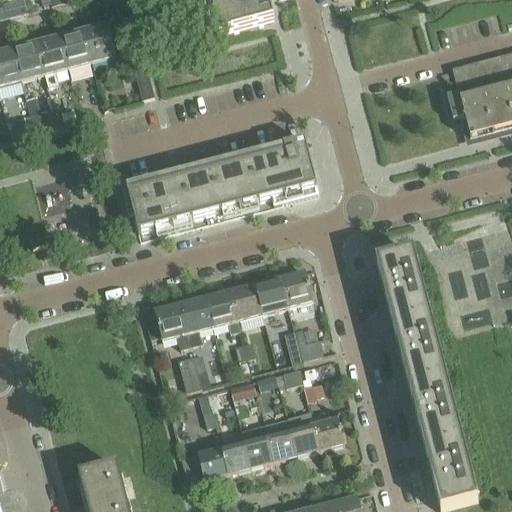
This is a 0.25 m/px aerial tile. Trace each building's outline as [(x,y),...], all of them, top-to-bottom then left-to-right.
[(62,0),(54,0),(50,1),(51,8),(52,12),(65,9),(62,0)] [(209,0),(220,41),(275,27),(267,0),(209,0)] [(50,1),(41,3),(43,10),(51,8),(50,1)] [(18,10),(3,14),(6,24),(21,20),(18,10)] [(108,31),(84,37),(92,69),(116,63),(108,31)] [(84,37),(60,43),(69,75),(92,69),(84,37)] [(60,43),(37,49),(45,81),(46,81),(49,93),(59,90),(56,79),(69,75),(60,43)] [(37,49),(14,55),(22,87),(45,81),(37,49)] [(130,57),(132,65),(144,62),(142,54),(130,57)] [(14,55),(0,58),(0,93),(22,87),(14,55)] [(511,60),(498,64),(511,118),(511,60)] [(144,62),(132,65),(134,73),(147,70),(144,62)] [(511,118),(498,64),(476,70),(494,139),(511,134),(511,118)] [(147,70),(134,73),(137,82),(149,78),(147,70)] [(453,126),(454,126),(465,123),(471,145),(494,139),(476,70),(453,76),(459,99),(447,102),(453,126)] [(149,78),(137,82),(139,90),(151,87),(149,78)] [(151,87),(139,90),(141,98),(153,95),(151,87)] [(153,95),(141,98),(143,106),(155,103),(153,95)] [(37,102),(27,104),(34,135),(50,131),(46,116),(41,118),(37,102)] [(74,115),(62,118),(64,126),(64,127),(76,124),(77,124),(74,115)] [(30,122),(20,124),(23,136),(33,133),(30,122)] [(6,126),(0,127),(0,141),(9,139),(6,126)] [(275,160),(129,198),(141,247),(319,201),(305,146),(274,154),(275,160)] [(29,238),(30,241),(34,255),(50,251),(45,234),(29,238)] [(414,258),(376,268),(392,331),(430,321),(414,258)] [(306,278),(280,285),(288,315),(314,308),(306,278)] [(280,285),(255,291),(263,321),(288,315),(280,285)] [(255,291),(230,298),(238,328),(263,321),(255,291)] [(230,298),(205,304),(213,334),(229,330),(231,340),(241,337),(238,328),(230,298)] [(205,304),(180,311),(191,353),(202,350),(199,338),(213,334),(205,304)] [(191,353),(180,311),(155,317),(155,319),(161,343),(163,347),(177,343),(181,356),(191,353)] [(155,319),(145,322),(151,346),(161,343),(155,319)] [(430,321),(392,331),(408,393),(446,383),(430,321)] [(294,338),(298,352),(302,367),(324,361),(320,346),(306,350),(302,336),(294,338)] [(298,352),(294,338),(286,340),(289,355),(298,352)] [(252,349),(244,351),(248,365),(256,363),(252,349)] [(248,365),(244,351),(236,353),(239,367),(248,365)] [(202,362),(194,364),(198,378),(206,376),(202,362)] [(198,378),(194,364),(179,368),(187,399),(202,395),(198,378)] [(223,376),(215,379),(217,389),(226,387),(223,376)] [(283,381),(287,395),(304,390),(300,376),(283,381)] [(446,383),(408,393),(424,455),(462,445),(446,383)] [(265,386),(257,388),(260,397),(267,395),(265,386)] [(254,389),(231,395),(234,407),(257,401),(254,389)] [(313,392),(304,394),(308,408),(317,406),(313,392)] [(208,401),(199,403),(204,420),(212,418),(208,401)] [(216,432),(212,418),(204,420),(207,434),(216,432)] [(288,425),(288,426),(298,463),(321,458),(314,432),(311,420),(288,425)] [(338,425),(314,432),(321,458),(345,451),(338,425)] [(265,432),(275,469),(298,463),(288,426),(265,432)] [(265,432),(242,438),(245,449),(252,475),(275,469),(265,432)] [(462,445),(424,455),(439,511),(465,511),(479,509),(476,497),(462,445)] [(245,449),(222,455),(228,481),(252,475),(245,449)] [(228,481),(222,455),(198,461),(205,487),(228,481)] [(128,511),(118,470),(79,480),(87,511),(128,511)] [(360,511),(358,503),(334,509),(334,511),(360,511)]
